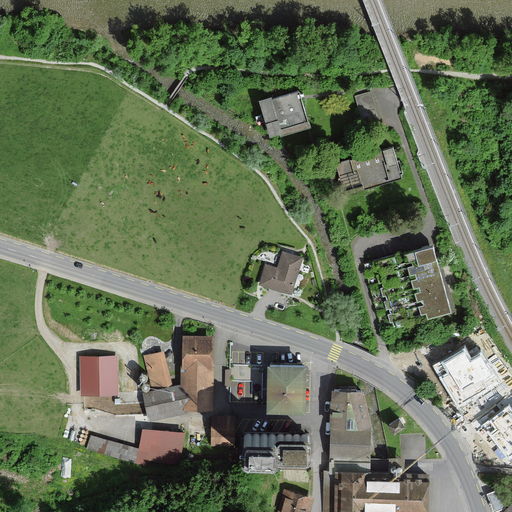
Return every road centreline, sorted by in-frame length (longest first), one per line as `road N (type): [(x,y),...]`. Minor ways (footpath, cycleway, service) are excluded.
road 1 (secondary): [(0,246),(324,348)]
road 2 (secondary): [(324,348),(388,378),(431,417),(480,511)]
road 3 (unknown): [(222,314),(226,375),(216,413),(126,415)]
road 4 (residential): [(324,348),(317,511)]
